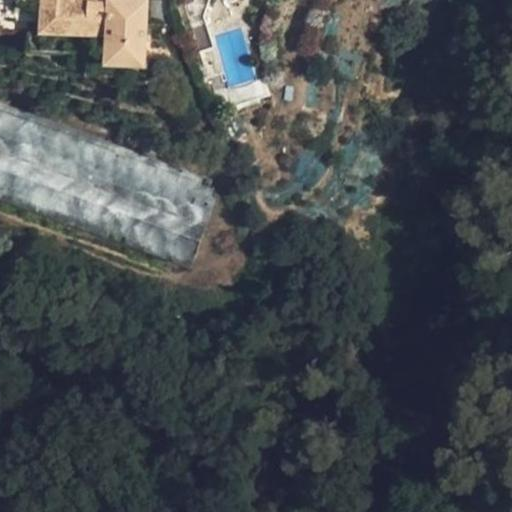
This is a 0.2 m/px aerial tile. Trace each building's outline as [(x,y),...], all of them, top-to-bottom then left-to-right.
[(43,0),(42,32),(87,33),(107,34),(108,2),(90,1),(89,0),(43,0)] [(108,0),(108,2),(107,34),(106,64),(130,65),(146,66),(148,0),(108,0)] [(209,0),(193,0),(193,2),(185,5),(192,30),(203,27),(207,26),(204,16),(209,0)] [(203,27),(192,30),(195,43),(207,40),(203,27)] [(106,64),(107,34),(87,33),(86,75),(106,76),(106,64)] [(207,40),(195,43),(198,52),(209,49),(207,40)] [(130,65),(106,64),(106,76),(129,77),(130,65)] [(42,119),(0,104),(0,151),(206,226),(217,198),(209,164),(104,126),(101,132),(45,113),(42,119)] [(206,226),(0,151),(0,199),(191,267),(206,226)]
